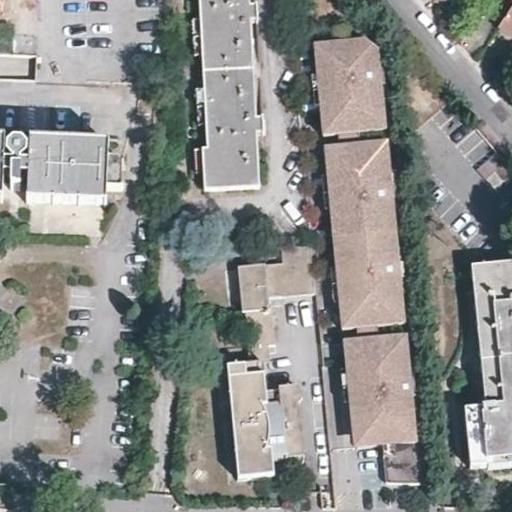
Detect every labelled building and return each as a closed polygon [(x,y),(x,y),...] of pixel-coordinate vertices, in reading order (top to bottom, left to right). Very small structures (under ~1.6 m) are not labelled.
[(258,189),(257,137),(263,137),(262,122),(256,121),(252,23),(258,23),(257,9),(251,8),(250,0),(200,0),(208,151),(204,151),(205,191),(258,189)] [(511,14),(501,30),(511,37),(511,14)] [(390,173),(387,143),(360,145),(359,132),(386,130),(383,100),(386,99),(384,85),(385,85),(383,69),(375,70),(372,47),(365,38),(314,44),(323,135),(338,133),(339,146),(324,148),(342,329),(357,328),(358,341),(343,342),(347,389),(350,388),(356,448),(381,447),(385,486),(425,486),(419,413),(409,413),(408,399),(418,399),(417,382),(416,382),(414,368),(411,368),(408,338),(381,339),(380,327),(408,325),(404,295),(408,295),(406,279),(407,279),(405,264),(397,265),(395,251),(399,250),(395,218),(392,218),(390,204),(399,203),(397,188),(396,188),(394,173),(390,173)] [(28,168),(28,181),(27,201),(111,205),(112,189),(125,189),(126,159),(112,159),(113,145),(29,141),(28,168)] [(11,167),(20,168),(20,161),(23,160),(24,146),(9,145),(8,159),(11,159),(11,167)] [(511,208),(511,166),(497,150),(477,168),(511,208)] [(22,181),(28,181),(28,168),(20,168),(11,167),(4,167),(3,180),(9,180),(21,180),(22,181)] [(22,192),(22,181),(21,180),(9,180),(8,191),(22,192)] [(277,346),(273,299),(316,295),(311,246),(297,247),(283,248),(285,264),(240,268),(244,313),(247,313),(252,365),(229,368),(240,480),(276,476),(274,459),(289,457),(289,460),(290,466),(292,467),(294,468),(296,468),(298,468),(300,468),(302,467),(304,464),(305,463),(305,461),(306,459),(305,458),(300,405),(304,400),(300,396),(299,386),(281,388),(281,389),(268,390),(265,364),(272,363),(271,347),(277,346)] [(511,264),(471,268),(486,409),(464,412),(470,470),(511,465),(511,264)]
